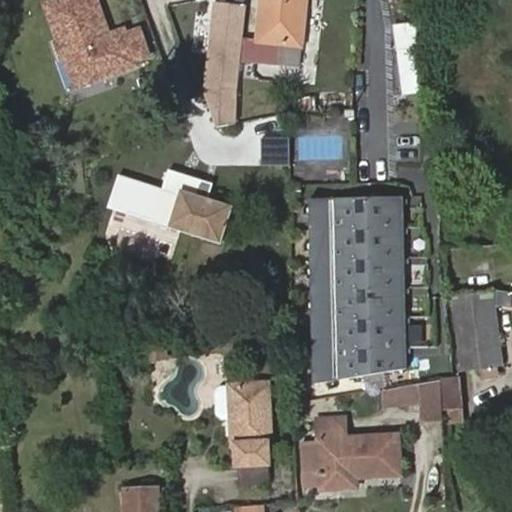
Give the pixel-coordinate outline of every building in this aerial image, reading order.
[(95,0),(67,0),(51,6),(65,43),(55,46),(60,62),(73,58),(83,87),(137,68),(135,63),(149,58),(140,33),(127,38),(124,33),(109,38),(95,0)] [(262,0),(258,42),(245,41),(243,62),(301,68),(308,0),(262,0)] [(237,125),(243,62),(245,41),(249,6),(213,3),(204,91),(216,131),(237,125)] [(416,45),(414,30),(396,32),(398,47),(416,45)] [(398,47),(403,89),(421,86),(416,45),(398,47)] [(346,90),(298,95),(299,110),(348,105),(346,90)] [(177,210),(171,231),(221,247),(232,213),(198,201),(202,188),(172,177),(163,205),(177,210)] [(314,201),(316,383),(408,369),(405,198),(314,201)] [(492,291),(453,296),(462,370),(500,364),(492,291)] [(397,388),(400,402),(418,399),(421,414),(439,411),(435,382),(397,388)] [(236,468),(268,467),(269,448),(273,448),(271,388),(231,389),(233,450),(236,450),(236,468)] [(386,405),(400,402),(397,388),(384,391),(386,405)] [(0,403),(0,406),(2,419),(15,417),(13,402),(0,403)] [(318,420),(324,490),(357,488),(357,477),(401,474),(398,435),(348,438),(347,418),(318,420)] [(269,485),(268,467),(236,468),(238,486),(269,485)] [(126,491),(127,511),(160,511),(159,490),(126,491)]
